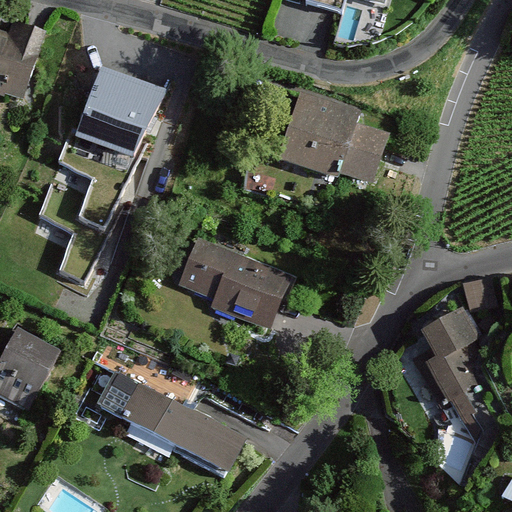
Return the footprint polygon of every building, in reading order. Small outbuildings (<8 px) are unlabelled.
[(302,0),(298,17),(337,28),(341,12),(373,22),(379,0),(302,0)] [(11,39),(0,35),(0,91),(23,99),(44,35),(16,25),(11,39)] [(167,93),(103,70),(78,141),(133,162),(167,93)] [(361,115),(306,97),(285,161),(337,178),(340,170),(373,180),(387,136),(357,126),(361,115)] [(293,283),(204,245),(187,285),(220,299),(215,310),(272,333),(293,283)] [(67,256),(60,274),(82,282),(89,264),(67,256)] [(492,280),(464,286),(470,314),(498,308),(492,280)] [(474,369),(480,340),(463,311),(421,336),(430,352),(414,362),(441,409),(452,403),(476,444),(483,429),(475,416),(480,413),(468,394),(483,385),(474,369)] [(59,350),(20,331),(0,371),(0,394),(29,409),(59,350)] [(246,442),(117,375),(101,405),(230,472),(246,442)]
